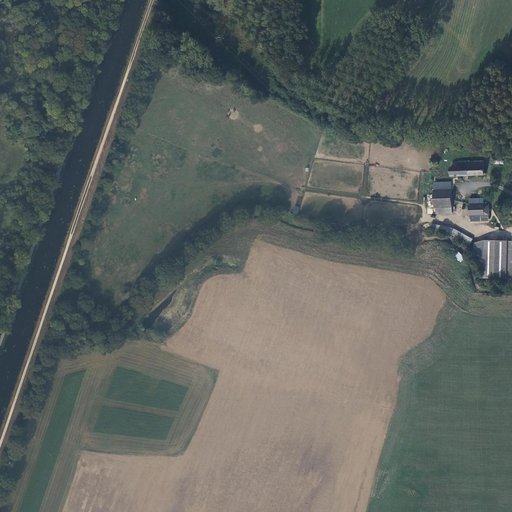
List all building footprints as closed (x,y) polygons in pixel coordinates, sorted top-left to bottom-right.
[(485,175),(485,161),(459,161),(459,167),(451,168),(451,176),(485,175)] [(452,190),(434,190),(435,208),(452,207),(452,190)] [(485,204),(470,204),(470,219),(490,219),(489,203),(485,204)] [(431,225),(430,229),(450,233),(451,229),(431,225)] [(472,241),(455,231),(453,235),(470,245),(472,241)] [(511,241),(485,241),(475,243),(475,255),(480,256),(479,278),(511,279),(511,242),(511,241)] [(462,264),(466,260),(459,252),(455,255),(462,264)]
